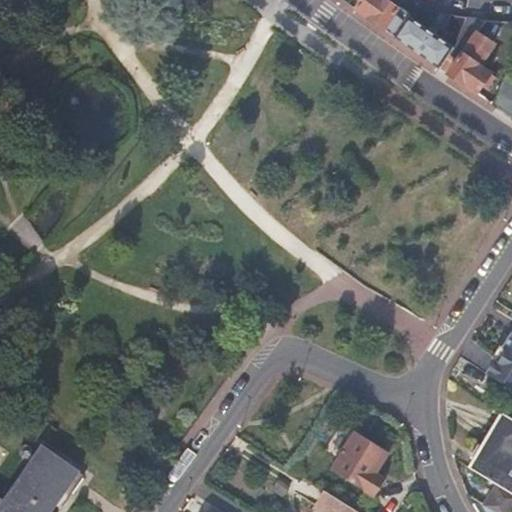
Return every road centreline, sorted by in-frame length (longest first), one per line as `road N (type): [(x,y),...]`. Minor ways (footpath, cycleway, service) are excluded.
road 1 (residential): [(420,398),(308,357),(278,356),(165,511)]
road 2 (residential): [(303,0),(511,142)]
road 3 (residential): [(511,247),(420,398)]
road 4 (residential): [(420,398),(460,511)]
